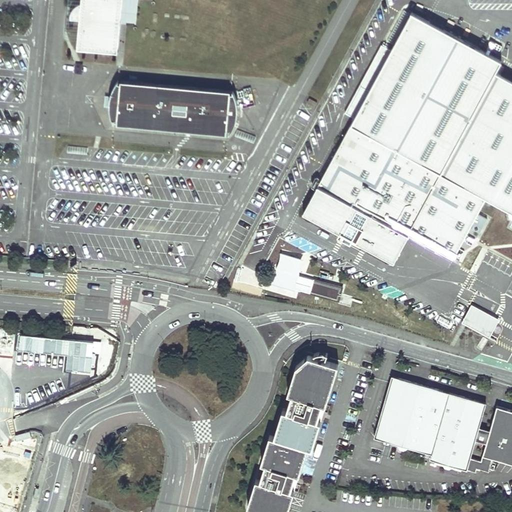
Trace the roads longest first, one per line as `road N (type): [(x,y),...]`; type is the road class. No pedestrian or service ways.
road 1 (unclassified): [(204,312),(126,292),(0,279)]
road 2 (tertiary): [(511,378),(324,325)]
road 3 (unclassified): [(0,301),(124,313),(152,336)]
